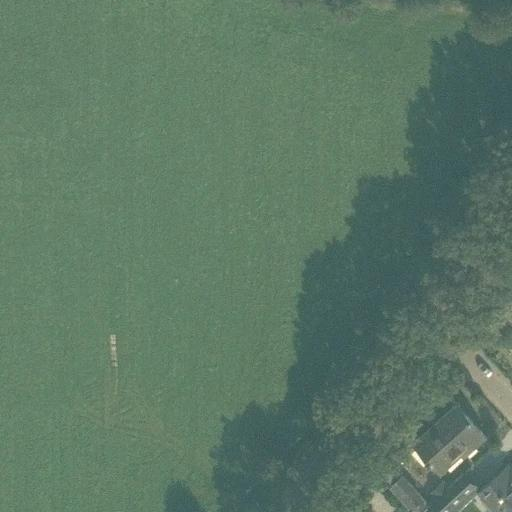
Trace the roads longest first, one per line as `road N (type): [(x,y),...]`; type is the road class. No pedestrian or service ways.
road 1 (unclassified): [(281,511),(421,319)]
road 2 (unclassified): [(421,319),(511,195)]
road 3 (residential): [(511,409),(421,319)]
